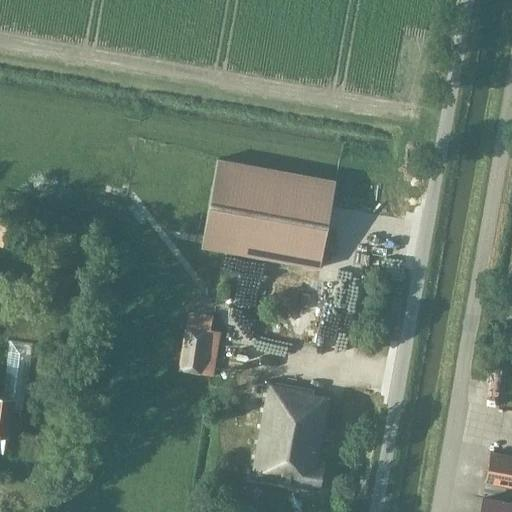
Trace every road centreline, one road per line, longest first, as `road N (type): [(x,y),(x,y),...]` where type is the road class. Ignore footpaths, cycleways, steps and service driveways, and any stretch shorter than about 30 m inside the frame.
road 1 (unclassified): [(464,0),(378,511)]
road 2 (unclassified): [(439,511),(511,68)]
